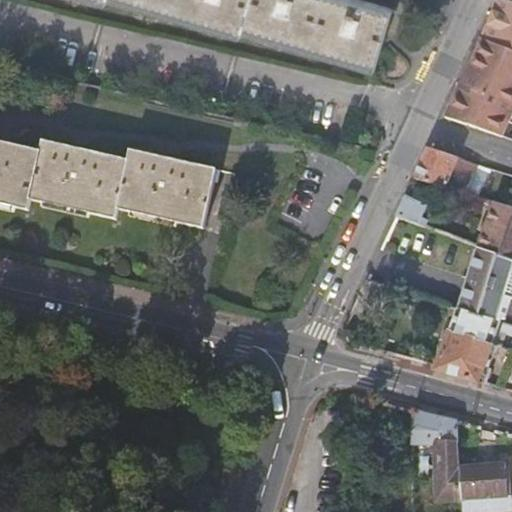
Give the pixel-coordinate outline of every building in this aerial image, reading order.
[(238,33),(376,74),(394,14),(349,0),(84,0),(104,6),(105,0),(109,0),(237,39),(238,33)] [(511,3),(504,0),(497,0),(492,13),(511,20),(511,3)] [(511,20),(492,13),(480,39),(509,50),(511,44),(511,20)] [(501,138),(510,119),(511,120),(511,51),(509,50),(480,39),(445,116),(501,138)] [(39,151),(0,142),(0,203),(26,209),(27,203),(113,221),(114,213),(200,231),(213,172),(128,154),(126,163),(41,145),(39,151)] [(445,188),(445,187),(468,193),(475,172),(477,172),(479,166),(430,148),(416,179),(445,188)] [(407,198),(398,218),(415,223),(422,204),(407,198)] [(480,245),(511,255),(511,207),(496,202),(480,245)] [(458,309),(501,323),(511,295),(511,291),(511,255),(480,245),(458,309)] [(361,295),(386,303),(392,288),(368,280),(361,295)] [(357,304),(353,311),(360,314),(363,306),(357,304)] [(435,371),(478,383),(501,323),(458,309),(435,371)] [(415,440),(415,446),(438,446),(438,443),(460,443),(459,423),(415,412),(415,440)] [(438,443),(438,446),(438,454),(461,453),(460,443),(438,443)] [(462,468),(464,500),(508,497),(506,466),(462,468)]
